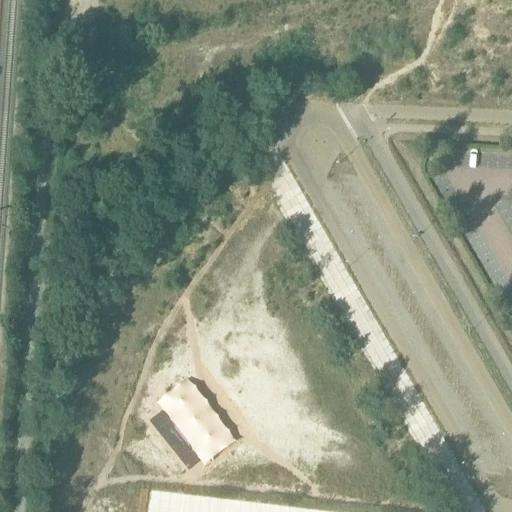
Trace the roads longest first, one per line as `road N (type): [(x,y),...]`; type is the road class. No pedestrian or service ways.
road 1 (track): [(50,46),(19,511)]
road 2 (unclassified): [(281,133),(499,511)]
road 3 (unclassified): [(511,427),(333,114)]
